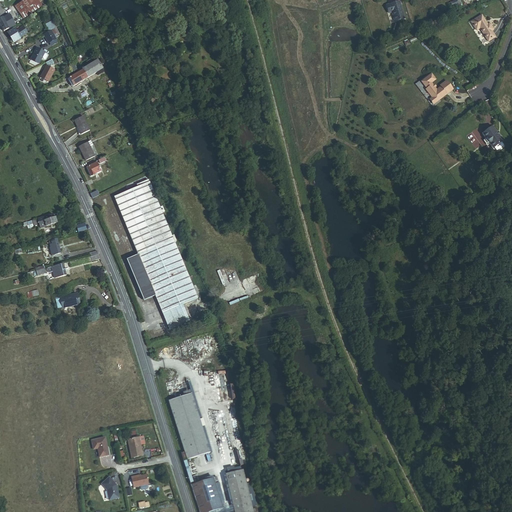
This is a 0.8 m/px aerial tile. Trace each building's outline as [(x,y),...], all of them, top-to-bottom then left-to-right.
[(19,0),(10,6),(18,19),(37,7),(32,0),(19,0)] [(391,24),(400,21),(395,4),(382,8),(385,16),(388,15),(391,24)] [(487,31),(488,30),(489,28),(486,23),(484,23),(483,24),(478,14),(467,20),(472,29),(475,27),(483,41),(490,37),(487,31)] [(16,39),(15,38),(22,33),(19,28),(12,33),(11,31),(5,35),(10,43),(16,39)] [(36,39),(38,43),(49,37),(47,33),(36,39)] [(24,64),(32,68),(38,57),(34,55),(33,57),(29,54),(24,64)] [(84,80),(95,73),(91,65),(81,71),(77,73),(79,77),(81,76),(84,80)] [(428,99),(448,85),(442,77),(435,81),(436,82),(431,85),(426,78),(431,75),(427,69),(417,76),(422,83),(421,84),(427,93),(425,94),(428,99)] [(33,81),(41,85),(47,73),(43,72),(42,73),(38,71),(33,81)] [(62,82),(67,90),(84,80),(81,76),(79,77),(75,80),(73,76),(62,82)] [(74,138),(81,134),(73,121),(66,125),(74,138)] [(493,144),(502,136),(490,123),(481,130),(493,144)] [(78,164),(86,159),(78,146),(70,150),(78,164)] [(82,181),(93,176),(89,168),(79,172),(82,181)] [(172,239),(169,240),(159,218),(162,217),(159,210),(156,211),(144,184),(132,189),(133,192),(110,202),(135,259),(129,261),(146,301),(152,298),(160,317),(196,302),(172,246),(174,245),(172,239)] [(56,225),(53,216),(36,221),(39,230),(56,225)] [(58,251),(60,250),(58,245),(56,245),(55,240),(46,243),(48,247),(50,246),(53,257),(60,255),(58,251)] [(49,259),(53,257),(50,246),(48,247),(45,248),(49,259)] [(44,265),(35,267),(37,275),(45,273),(44,265)] [(58,280),(65,279),(62,267),(55,269),(56,270),(58,280)] [(62,310),(79,305),(76,295),(59,300),(62,310)] [(229,383),(202,388),(204,398),(217,396),(218,402),(221,401),(222,410),(215,411),(217,425),(236,421),(229,383)] [(185,459),(208,452),(190,392),(167,400),(185,459)] [(141,440),(140,435),(139,434),(124,437),(128,455),(139,453),(137,443),(136,441),(141,440)] [(107,454),(103,436),(89,439),(91,448),(96,447),(98,456),(107,454)] [(255,507),(243,471),(226,477),(237,511),(260,511),(259,506),(255,507)] [(148,487),(147,484),(148,483),(146,474),(138,475),(130,476),(133,487),(140,485),(141,488),(142,489),(147,487),(148,487)] [(120,497),(117,484),(116,484),(116,482),(108,476),(101,483),(108,488),(110,499),(120,497)] [(201,511),(205,511),(224,506),(217,483),(220,481),(218,476),(193,483),(201,511)]
